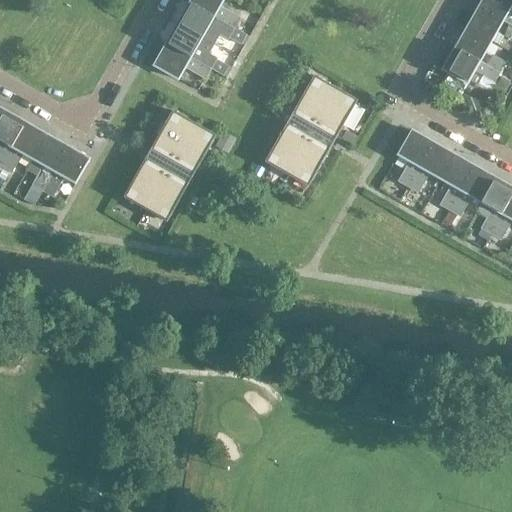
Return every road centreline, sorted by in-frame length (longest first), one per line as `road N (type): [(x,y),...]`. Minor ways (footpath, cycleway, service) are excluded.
road 1 (residential): [(0,83),(87,136),(159,0)]
road 2 (residential): [(511,159),(410,102),(403,90),(448,0)]
